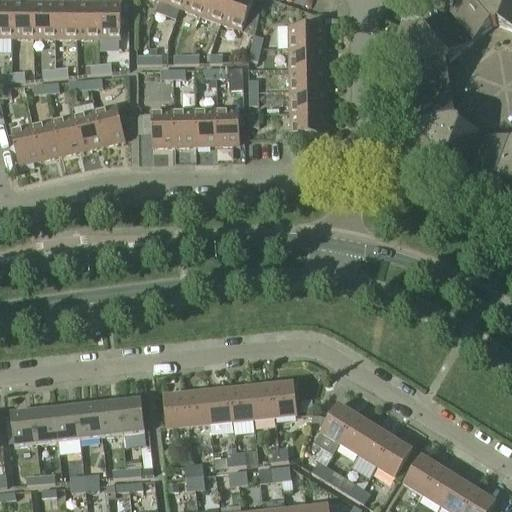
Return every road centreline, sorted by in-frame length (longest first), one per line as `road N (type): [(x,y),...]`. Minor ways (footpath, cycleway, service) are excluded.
road 1 (residential): [(511,472),(327,356),(293,349),(0,380)]
road 2 (residential): [(7,202),(113,181),(280,180),(327,156),(362,157)]
road 3 (tertiary): [(337,246),(240,240),(0,271)]
road 4 (tertiary): [(0,310),(243,277),(332,281)]
road 5 (tertiary): [(332,281),(410,302),(511,362)]
road 6 (tertiary): [(511,316),(445,278),(337,246)]
road 7 (residential): [(362,157),(365,0)]
